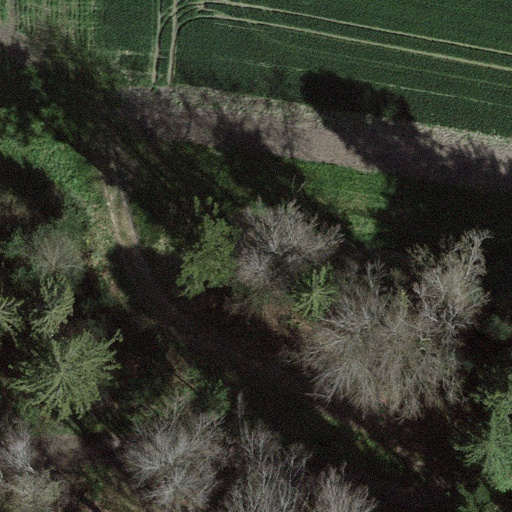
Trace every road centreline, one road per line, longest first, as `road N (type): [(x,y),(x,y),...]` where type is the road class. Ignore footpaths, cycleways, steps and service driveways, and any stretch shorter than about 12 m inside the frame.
road 1 (track): [(126,188),(172,324),(483,511)]
road 2 (track): [(0,453),(100,440),(266,454),(460,511)]
